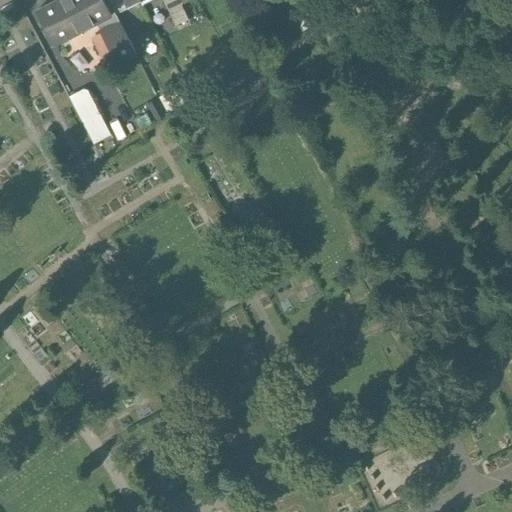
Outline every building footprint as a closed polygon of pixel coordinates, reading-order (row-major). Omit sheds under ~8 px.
[(103,0),(58,0),(38,10),(55,44),(107,17),(112,15),(103,0)] [(126,0),(131,10),(135,8),(134,6),(142,2),(140,0),(126,0)] [(178,0),(163,0),(176,27),(189,20),(181,5),(178,0)] [(123,6),(113,11),(115,13),(119,22),(128,17),(123,6)] [(119,22),(115,13),(112,15),(107,17),(111,25),(103,30),(120,63),(136,54),(119,22)] [(84,90),(69,98),(81,122),(100,112),(89,92),(89,91),(84,90)] [(390,446),(362,471),(389,501),(417,475),(390,446)]
